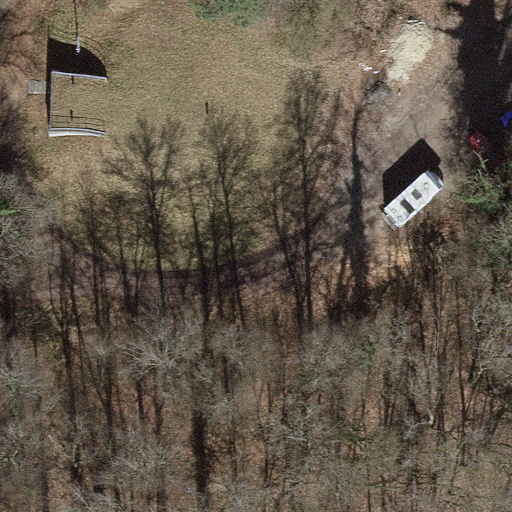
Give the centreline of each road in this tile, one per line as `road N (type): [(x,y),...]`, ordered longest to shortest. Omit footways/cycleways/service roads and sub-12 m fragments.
road 1 (track): [(131,288),(292,249),(511,96)]
road 2 (track): [(18,0),(7,100),(39,216),(131,288)]
